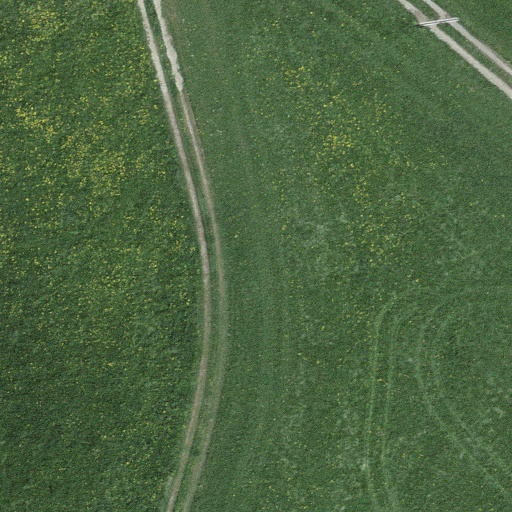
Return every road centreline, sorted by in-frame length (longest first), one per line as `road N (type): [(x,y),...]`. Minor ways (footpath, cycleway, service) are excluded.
road 1 (track): [(147,0),(205,218),(212,325),(174,511)]
road 2 (track): [(511,79),(417,0)]
